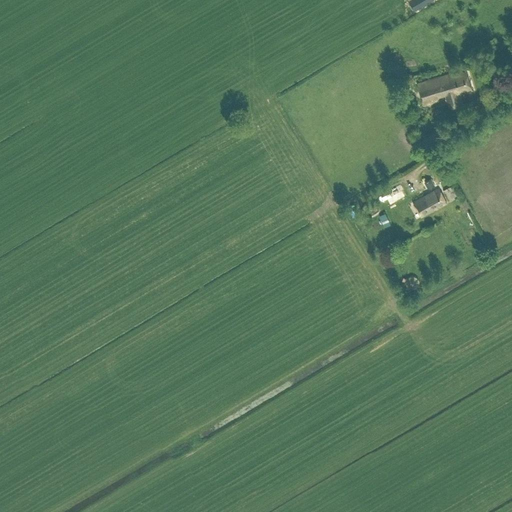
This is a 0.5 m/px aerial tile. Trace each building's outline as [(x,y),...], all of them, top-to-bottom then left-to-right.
[(459,92),(472,88),(467,70),(453,75),(452,73),(418,83),(424,104),(440,100),(438,95),(446,93),(450,107),(463,103),(459,92)] [(424,181),(428,189),(435,185),(431,178),(424,181)] [(386,190),(392,203),(407,196),(401,183),(386,190)] [(421,216),(446,202),(439,188),(425,195),(413,202),(421,216)] [(364,220),(360,222),(367,233),(371,231),(364,220)]
